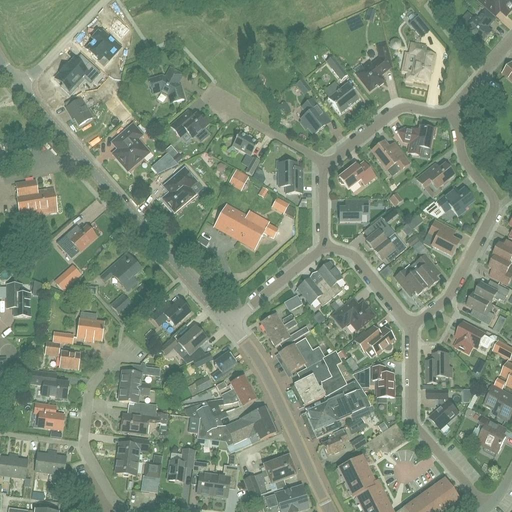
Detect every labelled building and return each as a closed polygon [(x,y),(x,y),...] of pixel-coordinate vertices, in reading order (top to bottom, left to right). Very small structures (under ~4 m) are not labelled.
[(506,16),(511,9),(511,1),(510,0),(477,0),(497,18),(502,12),(506,16)] [(489,27),(494,21),(485,12),(477,20),(476,19),(466,30),(481,44),(492,33),(485,27),(487,25),(489,27)] [(410,23),(408,24),(414,31),(424,24),(418,17),(416,18),(410,23)] [(117,20),(109,29),(121,39),(129,31),(117,20)] [(93,42),(86,50),(98,61),(99,62),(105,55),(110,60),(120,49),(102,32),(99,35),(97,34),(91,40),(93,42)] [(403,51),(403,42),(394,42),(394,51),(403,51)] [(407,73),(405,81),(411,82),(412,81),(429,84),(432,69),(433,70),(436,57),(425,55),(426,48),(411,45),(409,56),(406,56),(403,73),(407,73)] [(384,73),(383,70),(390,68),(385,46),(377,48),(380,59),(371,66),(370,65),(363,70),(365,71),(357,77),(369,93),(383,82),(379,77),(384,73)] [(329,63),(342,79),(347,75),(340,67),(341,66),(334,58),(329,63)] [(56,79),(55,79),(57,80),(62,85),(61,85),(62,85),(63,86),(66,89),(69,92),(76,85),(83,78),(85,80),(90,84),(100,74),(88,64),(83,70),(75,62),(74,62),(73,60),(73,61),(72,61),(68,65),(66,67),(62,72),(60,74),(56,79)] [(511,64),(503,75),(511,83),(511,64)] [(182,76),(170,70),(165,80),(162,78),(149,82),(153,96),(160,93),(168,97),(171,105),(184,101),(180,88),(176,86),(177,82),(178,83),(182,76)] [(302,81),(296,86),(304,96),(310,91),(302,81)] [(340,116),(359,100),(348,85),(328,101),(340,116)] [(67,109),(66,109),(71,117),(73,116),(79,127),(92,119),(82,102),(85,100),(82,94),(64,104),(67,109)] [(302,122),(300,124),(306,131),(308,129),(313,136),(325,127),(330,123),(321,112),(312,100),(302,108),(307,116),(301,121),(302,122)] [(120,103),(110,111),(122,124),(131,116),(120,103)] [(288,116),(293,111),(286,103),(280,108),(288,116)] [(180,119),(170,128),(180,139),(181,138),(186,133),(191,139),(192,140),(195,138),(200,144),(209,136),(203,130),(208,126),(198,115),(193,119),(188,113),(180,119)] [(133,127),(112,144),(113,145),(118,151),(113,155),(113,156),(116,159),(126,171),(137,162),(138,163),(143,159),(148,154),(145,150),(137,141),(142,137),(133,127)] [(420,128),(419,131),(406,128),(398,134),(403,144),(410,145),(408,155),(421,157),(422,149),(429,151),(432,138),(434,138),(435,129),(427,128),(426,130),(420,128)] [(250,158),(258,144),(240,133),(232,147),(250,158)] [(410,165),(400,153),(394,145),(388,150),(384,144),(378,149),(375,148),(372,150),(372,153),(386,172),(396,165),(401,171),(410,165)] [(178,155),(172,160),(177,165),(183,160),(178,155)] [(253,159),(247,169),(245,173),(250,177),(258,162),(253,159)] [(363,163),(362,163),(356,168),(355,166),(338,179),(348,191),(360,181),(364,187),(375,178),(363,163)] [(277,164),(277,171),(279,171),(279,183),(279,189),(286,189),(286,195),(302,195),(302,176),(302,171),(297,171),(297,165),(284,165),(284,164),(277,164)] [(423,190),(424,189),(430,184),(436,191),(442,186),(443,187),(448,184),(447,183),(454,177),(445,166),(440,170),(436,165),(416,181),(423,190)] [(228,174),(227,166),(219,167),(220,175),(228,174)] [(163,187),(169,194),(162,200),(174,214),(195,196),(189,189),(196,183),(184,169),(163,187)] [(229,185),(236,189),(241,192),(248,179),(236,172),(229,185)] [(19,219),(57,214),(53,190),(37,193),(35,185),(31,186),(31,184),(15,186),(17,196),(16,196),(19,219)] [(436,204),(445,214),(451,209),(458,218),(463,214),(463,211),(473,203),(468,197),(468,195),(464,191),(458,195),(454,189),(436,204)] [(401,202),(397,196),(396,196),(390,201),(394,207),(401,202)] [(277,201),(273,209),(283,214),(287,206),(277,201)] [(345,203),(345,210),(339,210),(339,224),(361,224),(360,215),(368,215),(367,203),(345,203)] [(430,209),(429,207),(422,212),(429,216),(437,209),(434,205),(430,209)] [(273,240),(278,231),(262,222),(261,226),(226,207),(214,229),(253,251),(262,234),(273,240)] [(389,220),(397,214),(393,210),(385,216),(389,220)] [(374,252),(395,235),(382,220),(372,229),(376,234),(366,242),(366,243),(365,245),(370,250),(372,249),(374,252)] [(459,243),(451,240),(455,233),(435,222),(428,234),(436,239),(432,247),(451,258),(459,243)] [(69,234),(56,245),(65,255),(70,261),(79,253),(95,239),(86,228),(81,233),(73,239),(69,234)] [(395,235),(374,252),(381,262),(392,253),(396,258),(406,250),(399,240),(395,235)] [(412,247),(419,242),(415,236),(407,243),(411,248),(412,247)] [(200,238),(197,242),(206,248),(209,244),(200,238)] [(511,260),(511,243),(506,241),(503,247),(500,245),(494,257),(511,266),(510,265),(511,260)] [(419,242),(412,247),(422,259),(425,256),(425,257),(429,254),(419,242)] [(126,256),(114,267),(100,279),(104,284),(112,277),(127,293),(136,284),(132,280),(141,272),(126,256)] [(420,271),(416,275),(415,273),(427,289),(428,291),(438,282),(435,279),(440,275),(425,257),(425,256),(422,259),(415,265),(420,271)] [(511,266),(494,257),(493,257),(495,258),(489,269),(493,271),(490,277),(507,287),(511,277),(511,275),(508,273),(511,266)] [(332,300),(342,292),(336,285),(342,280),(329,264),(320,271),(324,276),(322,278),(323,279),(318,283),(332,300)] [(427,289),(415,273),(409,267),(404,270),(405,271),(395,279),(410,297),(414,293),(417,297),(427,289)] [(390,268),(383,274),(388,280),(395,275),(390,268)] [(80,276),(74,270),(57,285),(62,292),(80,276)] [(332,300),(318,283),(314,287),(313,286),(310,287),(307,282),(298,289),(311,305),(316,301),(322,308),(332,300)] [(473,296),(492,305),(494,300),(498,302),(499,300),(504,303),(509,292),(497,286),(494,292),(481,285),(475,296),(473,295),(473,296)] [(7,300),(7,310),(14,310),(15,318),(29,318),(29,296),(21,296),(21,286),(7,286),(7,288),(7,299),(7,300)] [(110,307),(118,316),(130,305),(122,296),(110,307)] [(473,296),(467,307),(480,314),(476,320),(489,327),(494,316),(489,314),(490,312),(487,310),(490,305),(491,306),(492,305),(473,296)] [(292,312),(302,306),(297,297),(286,303),(292,312)] [(354,301),(345,307),(333,318),(342,329),(350,323),(357,331),(369,321),(371,320),(371,315),(370,313),(362,304),(359,307),(354,301)] [(174,328),(190,314),(180,302),(167,314),(163,308),(151,319),(159,327),(167,320),(174,328)] [(86,322),(79,322),(77,339),(85,340),(85,342),(93,343),(93,341),(101,342),(103,325),(95,324),(96,317),(86,316),(86,322)] [(267,337),(294,321),(291,317),(282,322),(283,324),(280,326),(275,316),(260,325),(267,337)] [(294,321),(267,337),(274,349),(289,340),(283,331),(287,330),(288,331),(297,326),(294,321)] [(502,327),(497,324),(493,331),(499,334),(502,327)] [(463,325),(458,334),(460,338),(455,348),(469,355),(473,347),(478,350),(485,336),(463,325)] [(195,328),(177,344),(178,345),(184,352),(187,354),(181,359),(187,365),(193,362),(199,359),(193,353),(199,348),(206,341),(202,337),(195,328)] [(370,348),(377,356),(384,350),(385,352),(387,353),(390,352),(391,351),(392,349),(391,347),(390,345),(394,342),(384,330),(379,334),(374,328),(356,343),(364,353),(370,348)] [(150,344),(158,337),(153,332),(146,339),(150,344)] [(72,346),(73,336),(53,333),(52,344),(72,346)] [(312,353),(304,340),(278,356),(289,375),(303,366),(305,364),(308,368),(305,370),(306,370),(323,360),(317,350),(312,353)] [(165,356),(176,347),(171,341),(160,350),(165,356)] [(511,350),(497,343),(492,352),(509,361),(511,355),(511,350)] [(47,344),(45,356),(58,358),(59,353),(60,346),(47,344)] [(61,358),(59,368),(78,371),(80,356),(61,353),(61,358)] [(323,360),(306,370),(310,377),(293,387),(304,408),(323,397),(324,400),(335,393),(346,387),(336,368),(341,364),(335,353),(323,360)] [(199,359),(193,362),(196,369),(212,361),(208,354),(205,356),(199,359)] [(230,370),(236,366),(228,354),(214,364),(220,372),(211,378),(215,383),(231,371),(230,370)] [(433,356),(433,363),(427,363),(427,385),(440,385),(440,379),(452,379),(452,369),(449,369),(448,357),(441,357),(441,356),(433,356)] [(485,365),(479,362),(472,375),(478,382),(485,365)] [(511,388),(511,365),(508,363),(501,376),(509,381),(507,386),(511,388)] [(347,380),(353,378),(348,367),(343,369),(347,380)] [(158,378),(159,371),(145,369),(143,369),(142,376),(158,378)] [(377,382),(377,399),(394,399),(394,389),(393,389),(393,376),(383,376),(383,369),(373,369),(373,382),(377,382)] [(65,401),(67,384),(55,382),(56,376),(31,373),(29,385),(43,387),(42,398),(65,401)] [(120,388),(149,392),(150,387),(139,386),(140,376),(122,373),(120,388)] [(231,399),(249,390),(243,378),(230,385),(233,391),(222,397),(223,401),(231,399)] [(361,391),(355,382),(346,387),(335,393),(337,399),(326,404),(326,405),(305,414),(316,440),(337,431),(337,430),(340,428),(341,427),(341,425),(340,425),(339,422),(350,417),(345,407),(365,398),(361,391)] [(227,388),(224,383),(223,384),(216,387),(219,392),(225,389),(226,389),(227,388)] [(483,396),(489,399),(485,408),(495,413),(493,415),(511,424),(511,405),(508,403),(511,396),(489,384),(483,396)] [(118,403),(136,406),(137,396),(148,397),(149,392),(120,388),(118,403)] [(231,399),(223,401),(224,406),(232,405),(239,402),(242,408),(255,401),(249,390),(231,399)] [(427,401),(436,401),(439,401),(439,408),(440,410),(430,419),(440,431),(459,415),(448,403),(448,393),(427,393),(427,401)] [(140,405),(139,412),(144,413),(155,415),(156,407),(140,405)] [(61,432),(63,417),(54,416),(55,409),(36,406),(35,414),(40,415),(38,428),(61,432)] [(190,410),(184,412),(187,418),(190,419),(193,419),(199,420),(199,417),(211,416),(208,408),(207,407),(197,411),(195,408),(190,410)] [(240,421),(226,428),(217,428),(224,443),(225,443),(227,446),(230,454),(252,444),(249,438),(252,436),(252,437),(257,434),(260,441),(275,434),(264,409),(240,420),(240,421)] [(144,413),(143,419),(123,416),(120,432),(144,435),(146,424),(155,425),(156,415),(155,415),(144,413)] [(167,416),(156,415),(155,425),(160,426),(159,430),(165,431),(167,416)] [(199,427),(198,435),(197,440),(218,442),(220,442),(224,443),(217,428),(211,416),(199,417),(199,420),(200,420),(199,427)] [(200,420),(199,420),(193,419),(190,419),(188,434),(198,435),(199,427),(200,420)] [(483,433),(478,443),(477,444),(497,455),(505,439),(496,434),(499,428),(483,419),(477,430),(483,433)] [(351,436),(360,432),(355,423),(346,427),(351,436)] [(31,436),(33,428),(18,425),(17,433),(31,436)] [(388,454),(407,442),(396,425),(367,444),(375,456),(382,451),(384,454),(388,454)] [(344,434),(343,434),(342,431),(332,435),(334,438),(328,441),(328,442),(322,445),(327,457),(334,454),(334,455),(343,451),(340,445),(348,441),(344,434)] [(355,452),(366,445),(361,438),(350,445),(355,452)] [(119,445),(117,460),(136,463),(137,463),(138,452),(146,453),(148,442),(135,440),(127,439),(127,446),(119,445)] [(219,449),(220,442),(218,442),(197,440),(196,446),(219,449)] [(226,452),(227,446),(225,443),(224,443),(220,442),(219,449),(219,451),(226,452)] [(194,453),(182,451),(180,464),(169,463),(167,481),(183,484),(185,465),(192,466),(194,453)] [(34,473),(49,475),(52,453),(48,452),(47,456),(37,455),(34,473)] [(52,453),(49,475),(56,476),(56,482),(62,483),(63,477),(65,459),(56,457),(56,453),(52,453)] [(0,477),(10,479),(13,456),(9,455),(9,460),(0,458),(0,477)] [(228,482),(235,483),(237,466),(235,455),(230,457),(228,468),(223,467),(222,478),(214,477),(211,497),(226,499),(228,482)] [(13,456),(10,479),(24,480),(27,462),(17,461),(17,456),(13,456)] [(258,498),(273,492),(272,490),(271,486),(295,477),(288,457),(263,467),(265,473),(253,478),(243,482),(250,500),(258,498)] [(439,511),(444,509),(446,511),(454,507),(451,503),(458,499),(446,483),(405,511),(388,511),(376,487),(373,489),(359,459),(341,468),(344,475),(340,476),(344,485),(348,483),(352,490),(348,492),(352,500),(355,499),(359,507),(362,505),(365,511),(439,511)] [(117,460),(115,475),(135,478),(137,463),(136,463),(117,460)] [(158,480),(160,465),(146,463),(144,478),(158,480)] [(211,497),(214,477),(206,476),(207,465),(193,463),(191,478),(198,479),(196,495),(211,497)] [(276,491),(275,491),(273,492),(258,498),(262,511),(302,511),(308,510),(309,509),(302,488),(301,489),(301,488),(277,496),(276,492),(276,491)]
